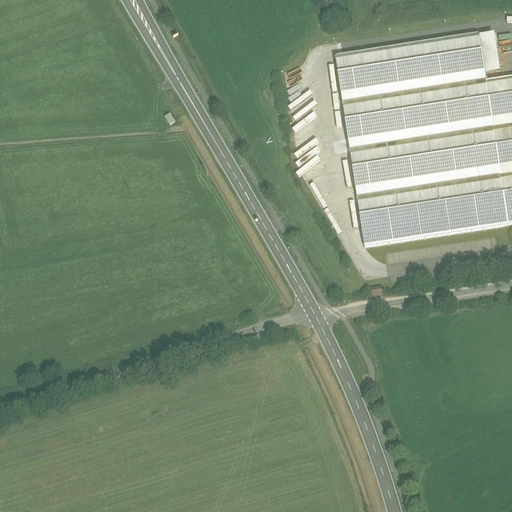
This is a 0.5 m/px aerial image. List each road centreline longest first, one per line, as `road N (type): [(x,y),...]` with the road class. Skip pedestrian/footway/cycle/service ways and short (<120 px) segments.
road 1 (primary): [(316,316),(134,0)]
road 2 (unclassified): [(0,408),(316,316)]
road 3 (primary): [(394,511),(367,427),(316,316)]
road 4 (unclassified): [(316,316),(511,285)]
